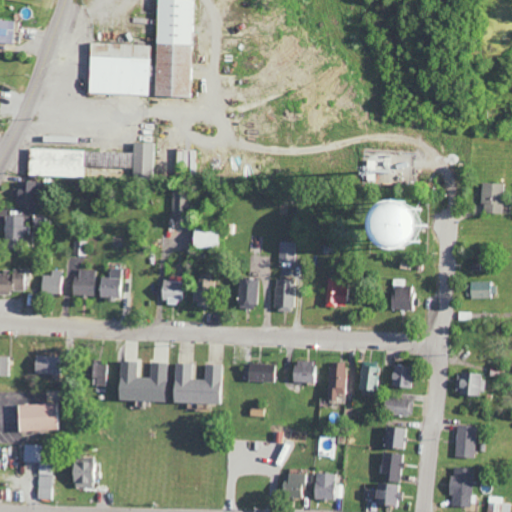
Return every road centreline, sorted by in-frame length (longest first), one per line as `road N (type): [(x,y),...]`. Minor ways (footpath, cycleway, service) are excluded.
road 1 (residential): [(442,344),(0,321)]
road 2 (residential): [(425,511),(446,287)]
road 3 (residential): [(0,508),(193,511)]
road 4 (tertiary): [(0,164),(69,0)]
